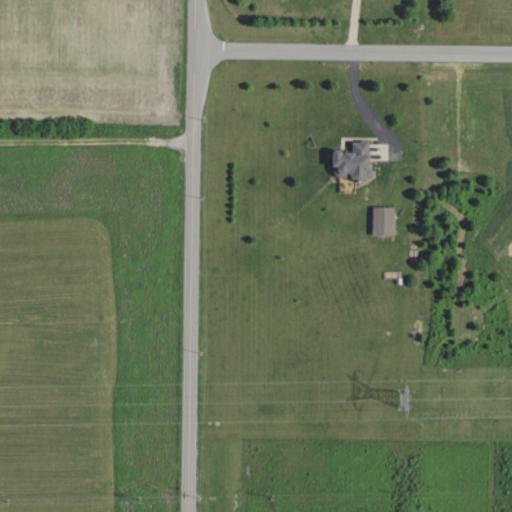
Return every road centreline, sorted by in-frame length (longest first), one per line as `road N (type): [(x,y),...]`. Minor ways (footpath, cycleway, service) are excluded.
road 1 (residential): [(189,511),(196,0)]
road 2 (residential): [(196,52),(511,55)]
road 3 (track): [(0,138),(194,140)]
